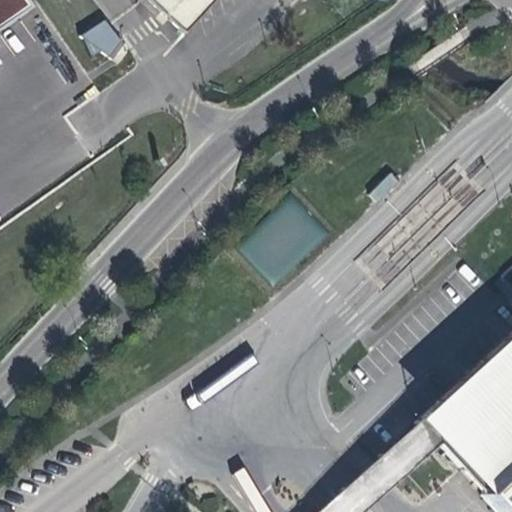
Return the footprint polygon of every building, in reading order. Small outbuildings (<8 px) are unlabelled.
[(0,0),(0,25),(30,4),(27,0),(0,0)] [(209,0),(152,0),(180,30),(209,0)] [(93,58),(121,46),(109,19),(81,32),(93,58)] [(379,202),(400,184),(391,173),(370,191),(379,202)] [(430,439),(496,511),(511,511),(511,336),(416,424),(430,439)] [(118,425),(126,416),(110,399),(87,418),(107,444),(121,430),(118,425)]
